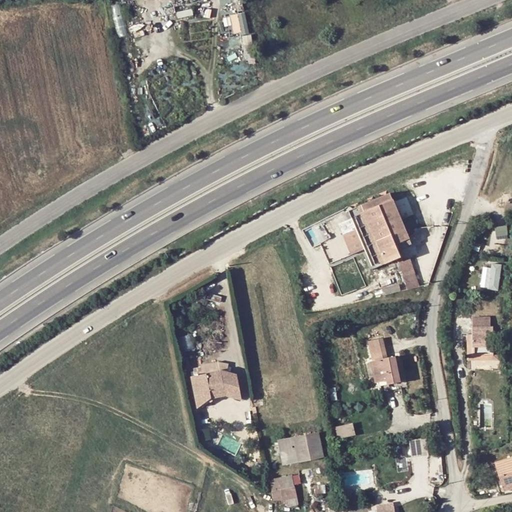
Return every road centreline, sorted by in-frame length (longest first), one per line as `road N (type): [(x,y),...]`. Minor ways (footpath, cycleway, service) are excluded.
road 1 (trunk): [(0,333),(247,179),(511,64)]
road 2 (trunk): [(511,39),(238,158),(0,302)]
road 3 (tertiary): [(496,119),(216,249),(0,386)]
road 4 (tertiary): [(483,0),(164,143),(0,244)]
road 5 (unclassified): [(451,505),(431,319),(496,119)]
